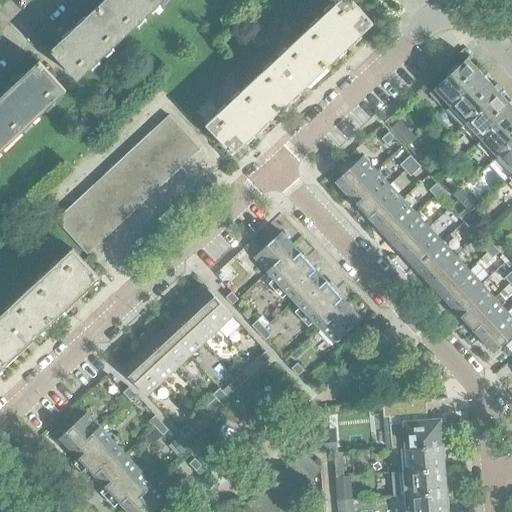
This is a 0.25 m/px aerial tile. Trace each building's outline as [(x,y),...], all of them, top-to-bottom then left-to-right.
[(100,59),(147,15),(133,0),(104,0),(73,29),(100,59)] [(133,0),(147,15),(163,0),(133,0)] [(341,0),(300,38),(327,67),(374,24),(351,0),(341,0)] [(78,80),(100,59),(73,29),(51,50),(78,80)] [(280,111),(327,67),(300,38),(253,82),(280,111)] [(451,106),(485,75),(468,57),(434,88),(451,106)] [(0,126),(13,140),(66,90),(39,61),(0,97),(0,126)] [(467,123),(500,92),(485,75),(451,106),(467,123)] [(233,154),(280,111),(253,82),(206,125),(233,154)] [(482,140),(511,112),(511,104),(500,92),(467,123),(482,140)] [(498,157),(511,143),(511,112),(482,140),(498,157)] [(174,139),(183,131),(169,115),(160,124),(174,139)] [(165,148),(174,139),(160,124),(151,132),(165,148)] [(0,152),(13,140),(0,126),(0,152)] [(402,140),(408,146),(419,135),(413,129),(402,140)] [(174,139),(191,157),(200,149),(183,131),(174,139)] [(156,156),(165,148),(151,132),(142,141),(156,156)] [(388,145),(394,138),(389,133),(383,139),(388,145)] [(182,166),(191,157),(174,139),(165,148),(182,166)] [(147,165),(156,156),(142,141),(132,149),(147,165)] [(511,171),(511,143),(498,157),(511,171)] [(173,174),(182,166),(165,148),(156,156),(173,174)] [(137,174),(147,165),(132,149),(122,158),(137,174)] [(164,183),(173,174),(156,156),(147,165),(164,183)] [(352,196),(379,171),(365,156),(338,181),(352,196)] [(406,171),(416,161),(411,156),(400,165),(406,171)] [(128,182),(137,174),(122,158),(113,167),(128,182)] [(411,176),(421,167),(416,161),(406,171),(411,176)] [(154,192),(164,183),(147,165),(137,174),(154,192)] [(119,191),(128,182),(113,167),(104,175),(119,191)] [(365,210),(392,185),(379,171),(352,196),(365,210)] [(145,201),(154,192),(137,174),(128,182),(145,201)] [(109,200),(119,191),(104,175),(95,184),(109,200)] [(135,209),(145,201),(128,182),(119,191),(135,209)] [(100,208),(109,200),(95,184),(86,193),(100,208)] [(435,196),(442,189),(437,184),(430,190),(435,196)] [(378,224),(405,199),(392,185),(365,210),(378,224)] [(440,202),(447,195),(442,189),(435,196),(440,202)] [(126,218),(135,209),(119,191),(109,200),(126,218)] [(90,218),(100,208),(86,193),(75,202),(90,218)] [(391,238),(418,214),(405,199),(378,224),(391,238)] [(117,226),(126,218),(109,200),(100,208),(117,226)] [(81,226),(90,218),(75,202),(66,210),(81,226)] [(107,236),(117,226),(100,208),(90,218),(107,236)] [(71,236),(81,226),(66,210),(56,220),(71,236)] [(464,222),(471,215),(466,210),(459,216),(464,222)] [(404,253),(431,228),(418,214),(391,238),(404,253)] [(471,215),(464,222),(469,228),(476,221),(471,215)] [(98,244),(107,236),(90,218),(81,226),(98,244)] [(88,254),(98,244),(81,226),(71,236),(88,254)] [(444,242),(443,241),(431,228),(404,253),(417,267),(444,242)] [(295,247),(290,241),(282,233),(255,258),(268,272),(295,247)] [(495,246),(490,241),(489,241),(482,247),(488,253),(495,246)] [(430,281),(457,256),(444,242),(417,267),(430,281)] [(493,258),(500,252),(495,246),(488,253),(493,258)] [(268,272),(288,293),(321,329),(348,304),(295,247),(268,272)] [(99,278),(82,259),(72,249),(26,293),(53,322),(99,278)] [(443,295),(470,271),(457,256),(430,281),(443,295)] [(456,310),(483,285),(470,271),(443,295),(456,310)] [(469,324),(496,299),(483,285),(456,310),(469,324)] [(218,330),(233,316),(208,289),(193,302),(218,330)] [(239,299),(232,292),(227,297),(233,305),(239,299)] [(0,359),(6,365),(53,322),(26,293),(0,316),(0,359)] [(481,338),(509,313),(496,299),(469,324),(481,338)] [(204,343),(218,330),(193,302),(179,315),(204,343)] [(348,304),(321,329),(334,343),(361,318),(348,304)] [(511,316),(509,313),(481,338),(495,353),(511,337),(511,316)] [(190,356),(204,343),(179,315),(165,328),(190,356)] [(259,333),(265,328),(258,320),(253,326),(259,333)] [(176,369),(190,356),(165,328),(151,342),(176,369)] [(259,333),(266,340),(271,335),(265,328),(259,333)] [(162,382),(176,369),(151,342),(137,355),(162,382)] [(258,358),(263,364),(271,357),(266,352),(259,358),(258,358)] [(147,396),(162,382),(137,355),(122,368),(147,396)] [(292,369),(299,376),(305,371),(298,364),(292,369)] [(241,385),(255,372),(250,366),(244,372),(236,379),(241,385)] [(227,398),(241,385),(236,379),(230,385),(229,384),(221,391),(227,398)] [(136,395),(129,387),(123,393),(130,400),(136,395)] [(209,405),(214,410),(221,403),(216,398),(209,405)] [(207,417),(214,410),(209,405),(202,411),(207,417)] [(60,438),(73,452),(100,427),(87,413),(60,438)] [(169,430),(156,416),(150,421),(163,435),(169,430)] [(391,424),(393,450),(402,449),(442,446),(440,420),(391,424)] [(185,437),(193,430),(188,424),(180,431),(185,437)] [(152,484),(100,427),(73,452),(126,509),(152,484)] [(337,442),(321,443),(330,453),(334,453),(337,452),(337,442)] [(404,472),(444,469),(442,446),(402,449),(404,472)] [(294,459),(312,479),(322,470),(303,450),(294,459)] [(334,453),(336,476),(345,476),(343,452),(337,452),(334,453)] [(196,471),(202,465),(196,458),(190,464),(196,471)] [(303,488),(312,479),(294,459),(285,468),(303,488)] [(293,496),(303,488),(285,468),(275,477),(293,496)] [(396,497),(446,493),(444,469),(404,472),(394,473),(396,497)] [(284,505),(293,496),(275,477),(266,485),(284,505)] [(151,511),(166,499),(153,484),(126,509),(128,511),(151,511)] [(272,511),(276,511),(284,505),(266,485),(256,494),(272,511)] [(338,500),(354,499),(353,492),(338,493),(338,500)] [(447,511),(446,493),(396,497),(397,511),(447,511)] [(255,511),(272,511),(256,494),(247,503),(255,511)] [(339,511),(354,511),(354,499),(338,500),(339,511)]
